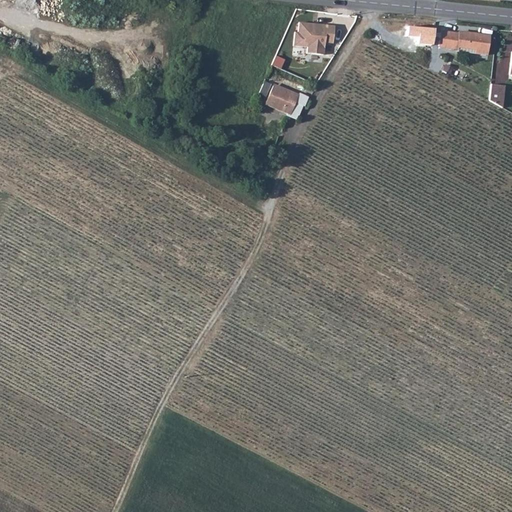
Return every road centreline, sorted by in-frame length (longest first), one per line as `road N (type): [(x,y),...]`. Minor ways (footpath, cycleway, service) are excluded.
road 1 (track): [(113,511),(166,392),(258,244),(305,119)]
road 2 (residential): [(305,119),(381,5)]
